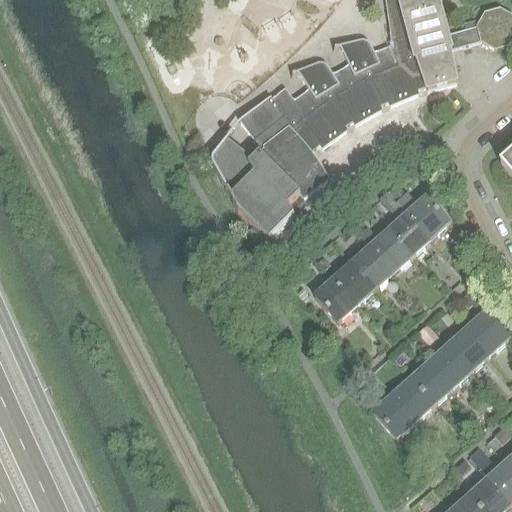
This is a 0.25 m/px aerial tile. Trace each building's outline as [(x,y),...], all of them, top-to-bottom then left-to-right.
[(211,164),(211,166),(211,167),(212,168),(212,169),(237,216),(273,252),(275,251),(269,246),(293,221),(288,211),(289,210),(298,201),(300,199),(302,201),(303,202),(327,185),(323,178),(319,171),(314,164),(310,157),(319,150),(322,153),(346,135),(343,132),(352,126),(354,130),(381,115),(378,111),(388,107),(390,111),(417,99),(416,95),(425,92),(427,96),(456,88),(450,55),(452,55),(451,54),(481,46),(481,47),(481,46),(494,54),(508,50),(509,50),(511,44),(511,22),(500,15),(486,19),(485,18),(478,31),(476,24),(463,28),(464,35),(447,40),(436,0),(384,0),(389,38),(391,50),(374,57),(370,49),(369,48),(368,47),(367,46),(366,45),(364,45),(363,44),(361,44),(360,45),(349,48),(348,46),(338,51),(346,66),(347,70),(332,78),(327,71),(326,70),(325,69),(324,68),(322,67),(321,67),(319,67),(318,67),(317,68),(306,72),(305,71),(296,77),(306,91),(308,94),(293,105),(284,93),(270,104),(270,103),(271,103),(270,102),(238,126),(239,127),(253,145),(254,146),(242,155),(236,151),(226,143),(217,153),(218,154),(213,160),(212,162),(212,163),(211,164)] [(511,156),(499,168),(511,182),(511,156)] [(387,198),(380,205),(385,211),(398,226),(387,235),(411,262),(430,246),(406,219),(396,207),(393,204),(387,198)] [(406,198),(396,207),(406,219),(430,246),(449,229),(425,202),(419,207),(416,209),(406,198)] [(351,227),(343,234),(349,240),(357,233),(351,227)] [(368,230),(361,237),(372,249),(369,251),(393,278),(411,262),(387,235),(379,242),(368,230)] [(393,278),(369,251),(351,268),(375,295),(393,278)] [(324,264),(323,262),(317,267),(319,269),(324,275),(329,270),(324,264)] [(332,284),(356,311),(375,295),(351,268),(332,284)] [(294,277),(285,285),(296,298),(302,293),(305,290),(294,277)] [(356,311),(332,284),(314,301),(338,328),(356,311)] [(302,293),(296,298),(301,303),(307,298),(302,293)] [(466,298),(460,303),(467,312),(473,306),(466,298)] [(446,318),(441,323),(447,331),(453,326),(446,318)] [(465,335),(488,362),(507,345),(484,319),(465,335)] [(426,330),(417,338),(428,350),(437,342),(426,330)] [(447,351),(470,378),(488,362),(465,335),(447,351)] [(428,368),(451,395),(470,378),(447,351),(428,368)] [(393,364),(400,371),(409,363),(402,356),(393,364)] [(409,385),(433,411),(451,395),(428,368),(409,385)] [(391,401),(414,427),(433,411),(409,385),(391,401)] [(414,427),(391,401),(371,418),(395,444),(414,427)] [(503,432),(494,441),(502,450),(511,441),(503,432)] [(479,454),(470,462),(479,472),(488,464),(479,454)] [(464,465),(454,474),(461,481),(470,472),(464,465)] [(487,484),(511,511),(511,509),(511,475),(506,468),(487,484)] [(469,501),(478,511),(509,511),(511,511),(487,484),(469,501)] [(455,511),(478,511),(469,501),(455,511)]
